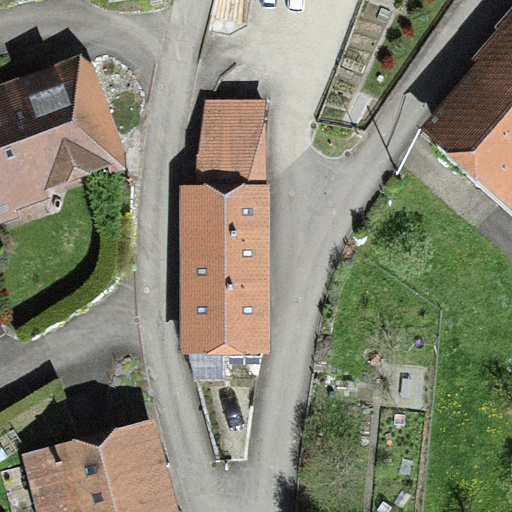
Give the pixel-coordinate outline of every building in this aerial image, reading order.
[(419,135),(511,216),(511,12),(469,62),(477,69),(419,135)] [(122,163),(123,145),(93,58),(79,49),(0,78),(0,219),(18,214),(16,204),(50,193),(47,181),(104,158),(106,164),(122,163)] [(206,96),(196,148),(264,147),(265,95),(206,96)] [(179,178),(182,345),(270,344),(267,176),(264,177),(264,147),(196,148),(197,177),(179,178)] [(38,511),(180,511),(153,412),(21,448),(38,511)] [(0,455),(23,443),(15,428),(0,436),(0,455)]
